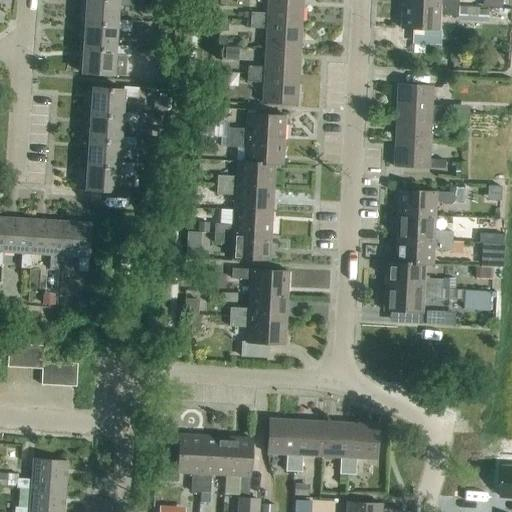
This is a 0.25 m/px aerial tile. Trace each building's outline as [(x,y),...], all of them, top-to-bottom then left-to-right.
[(85,0),(84,23),(117,25),(117,21),(118,6),(132,7),(132,0),(85,0)] [(144,0),(133,0),(134,9),(145,9),(144,0)] [(250,13),(250,21),(301,23),(302,0),(266,0),(266,14),(250,13)] [(401,4),(399,29),(438,31),(438,16),(457,17),(457,7),(401,4)] [(457,17),(456,21),(487,23),(488,12),(478,11),(479,8),(464,8),(457,7),(457,17)] [(235,34),(235,20),(220,20),(220,33),(235,34)] [(84,23),(83,48),(115,50),(115,46),(116,31),(130,32),(131,22),(117,21),(117,25),(84,23)] [(301,23),(250,21),(249,29),(265,30),(264,49),(299,51),(301,23)] [(157,25),(157,39),(170,40),(171,26),(157,25)] [(115,50),(83,48),(81,74),(113,76),(113,75),(125,76),(126,57),(129,57),(130,47),(115,46),(115,50)] [(237,62),(238,48),(224,47),(223,61),(237,62)] [(299,51),(264,49),(263,68),(247,67),(247,75),(298,78),(299,51)] [(171,66),(172,52),(158,50),(157,65),(171,66)] [(169,70),(157,70),(157,82),(168,83),(169,70)] [(298,78),(247,75),(246,82),(262,83),(261,103),(296,105),(298,78)] [(396,85),(395,112),(446,115),(446,107),(430,106),(431,87),(396,85)] [(122,115),(122,113),(123,98),(137,99),(138,88),(123,87),(123,90),(91,88),(90,113),(122,115)] [(167,99),(153,98),(152,111),(166,112),(167,99)] [(446,115),(446,116),(460,116),(460,108),(446,107),(446,115)] [(227,138),(227,129),(213,128),(214,109),(199,109),(198,137),(220,138),(227,138)] [(446,115),(395,112),(393,139),(429,141),(430,122),(446,123),(446,116),(446,115)] [(122,115),(90,113),(88,139),(120,141),(120,138),(121,123),(136,124),(136,114),(122,113),(122,115)] [(227,129),(227,138),(283,141),(284,117),(246,115),(245,130),(227,129)] [(120,141),(88,139),(86,164),(118,166),(119,163),(120,148),(134,149),(135,139),(120,138),(120,141)] [(227,138),(220,138),(220,147),(226,148),(226,151),(235,151),(235,148),(236,148),(235,162),(245,163),(274,164),(274,165),(282,166),(283,141),(227,138)] [(211,156),(212,140),(197,139),(196,155),(211,156)] [(429,141),(393,139),(392,167),(444,169),(444,161),(428,160),(429,141)] [(217,176),(216,186),(273,189),(274,165),(274,164),(245,163),(235,162),(235,177),(217,176)] [(118,166),(86,164),(84,191),(117,193),(118,173),(132,174),(133,164),(119,163),(118,166)] [(273,189),(216,186),(216,195),(234,196),(233,211),(271,213),(273,189)] [(463,204),(464,188),(454,187),(453,193),(397,191),(395,215),(434,217),(435,202),(463,204)] [(140,195),(140,201),(140,211),(161,212),(161,196),(140,195)] [(271,213),(233,211),(232,225),(214,224),(214,233),(270,236),(271,213)] [(434,217),(395,215),(394,239),(451,242),(451,232),(433,231),(434,217)] [(32,220),(3,219),(1,253),(2,253),(21,254),(20,268),(30,269),(31,255),(30,254),(32,220)] [(61,222),(32,220),(30,254),(31,255),(50,256),(49,270),(58,271),(59,256),(58,256),(61,222)] [(90,224),(61,222),(58,256),(59,256),(79,258),(78,272),(87,272),(88,258),(90,224)] [(200,233),(208,233),(209,224),(199,223),(198,233),(200,233)] [(187,232),(186,247),(199,247),(200,233),(198,233),(196,233),(187,232)] [(269,261),(270,236),(214,233),(213,243),(231,244),(230,259),(269,261)] [(472,233),(456,233),(456,242),(472,242),(472,233)] [(478,234),(478,243),(502,245),(503,235),(478,234)] [(394,239),(393,263),(423,265),(432,265),(432,250),(450,251),(451,242),(394,239)] [(119,274),(129,275),(130,261),(120,260),(119,274)] [(393,263),(385,262),(384,287),(440,290),(441,280),(423,279),(423,265),(393,263)] [(248,295),(286,297),(288,272),(231,269),(231,279),(249,280),(248,295)] [(188,275),(187,292),(209,293),(209,277),(188,275)] [(443,280),(442,289),(452,289),(453,280),(443,280)] [(236,286),(228,286),(228,294),(235,295),(236,286)] [(440,290),(384,287),(383,311),(399,312),(399,325),(421,326),(422,299),(463,301),(463,291),(440,290)] [(490,292),(463,291),(463,301),(462,311),(489,312),(490,292)] [(41,314),(54,315),(55,293),(42,292),(41,314)] [(229,308),(229,318),(285,321),(286,297),(248,295),(247,309),(229,308)] [(184,300),(183,315),(187,315),(187,335),(196,335),(196,328),(200,329),(201,316),(198,316),(198,301),(184,300)] [(426,309),(426,323),(453,323),(454,310),(426,309)] [(285,321),(229,318),(228,327),(247,328),(246,343),(241,342),(240,357),(267,358),(268,344),(284,345),(285,321)] [(18,368),(20,345),(8,345),(7,368),(18,368)] [(31,346),(20,345),(18,368),(30,369),(31,346)] [(43,347),(31,346),(30,369),(41,369),(42,362),(43,347)] [(42,362),(41,369),(40,385),(52,386),(53,363),(42,362)] [(53,363),(52,386),(64,387),(65,364),(53,363)] [(65,364),(64,387),(75,387),(77,364),(65,364)] [(293,472),(295,420),(268,419),(266,454),(286,456),(285,472),(293,472)] [(295,420),(293,472),(301,472),(302,456),(321,457),(323,422),(295,420)] [(323,422),(321,457),(340,458),(338,483),(346,484),(347,475),(350,423),(323,422)] [(350,423),(347,475),(354,475),(355,459),(375,460),(377,425),(350,423)] [(199,493),(203,436),(178,435),(177,452),(162,452),(160,481),(176,482),(177,472),(191,473),(190,493),(199,493)] [(203,436),(199,493),(199,503),(208,504),(210,475),(224,476),(227,438),(203,436)] [(227,438),(224,476),(239,477),(238,495),(248,495),(251,439),(227,438)] [(30,489),(64,491),(67,462),(32,460),(31,480),(16,479),(15,489),(30,489)] [(511,468),(502,467),(500,497),(511,498),(511,468)] [(293,484),(293,496),(308,496),(308,485),(293,484)] [(30,489),(28,509),(14,508),(13,511),(62,511),(64,491),(30,489)] [(236,511),(258,511),(260,500),(237,498),(236,511)] [(380,511),(381,505),(346,503),(345,511),(380,511)]
